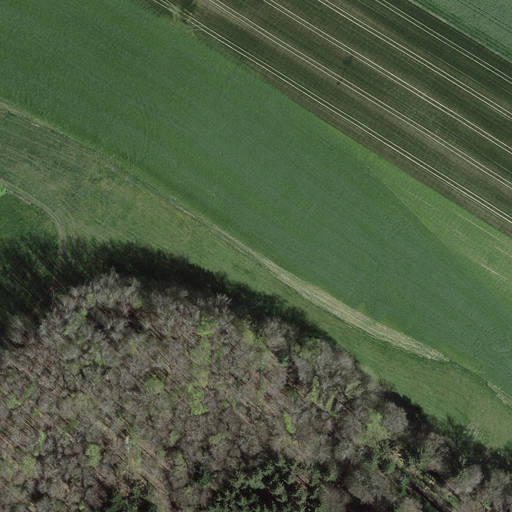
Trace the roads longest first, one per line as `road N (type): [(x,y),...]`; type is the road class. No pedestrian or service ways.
road 1 (track): [(446,511),(236,364),(87,320)]
road 2 (track): [(0,184),(56,218),(60,284),(87,320)]
road 3 (track): [(409,0),(511,63)]
